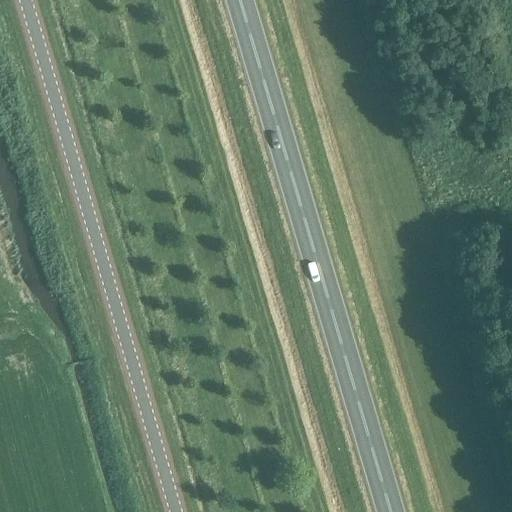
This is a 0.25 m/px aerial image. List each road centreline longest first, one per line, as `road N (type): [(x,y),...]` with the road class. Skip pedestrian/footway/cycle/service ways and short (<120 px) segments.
road 1 (trunk): [(389,511),(238,0)]
road 2 (unclassified): [(156,511),(123,401),(87,214),(23,0)]
